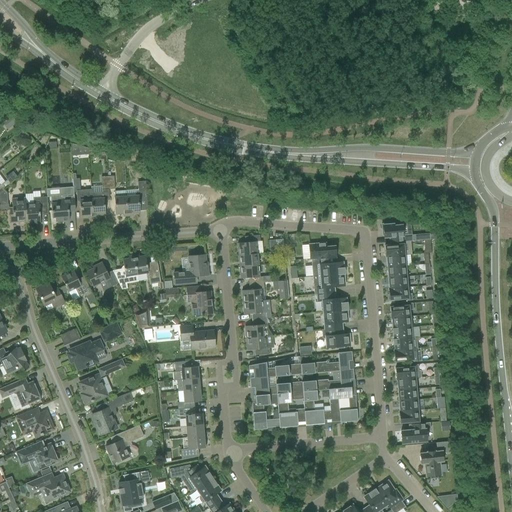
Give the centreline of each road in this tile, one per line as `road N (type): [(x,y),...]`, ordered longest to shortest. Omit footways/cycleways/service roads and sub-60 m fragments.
road 1 (residential): [(382,436),(362,232),(235,222),(217,228)]
road 2 (secondary): [(474,174),(493,212),(511,474)]
road 3 (residential): [(99,511),(79,438),(13,277)]
road 4 (tertiary): [(329,154),(282,154),(197,137),(101,93)]
road 5 (residential): [(232,454),(224,388),(233,361),(217,228)]
road 6 (residential): [(232,454),(382,436)]
road 7 (tertiary): [(478,149),(329,154)]
road 8 (tertiary): [(329,154),(474,174)]
road 9 (unclassified): [(101,93),(145,30),(200,0)]
road 10 (residential): [(217,228),(80,242)]
